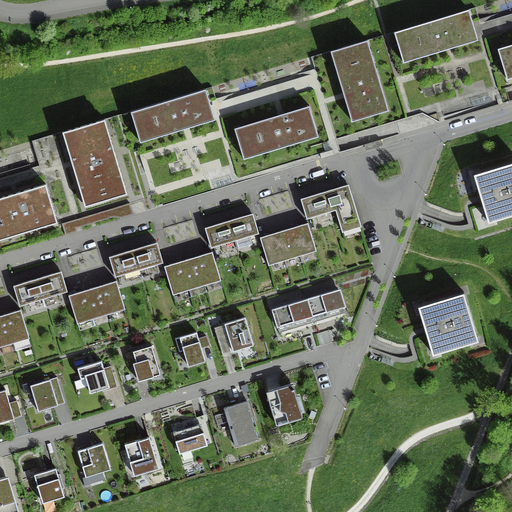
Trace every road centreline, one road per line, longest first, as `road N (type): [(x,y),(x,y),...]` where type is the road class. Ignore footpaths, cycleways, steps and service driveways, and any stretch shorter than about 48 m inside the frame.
road 1 (residential): [(0,260),(339,161),(360,162)]
road 2 (track): [(0,65),(244,34),(361,0)]
road 3 (residential): [(350,357),(325,351),(0,451)]
road 4 (track): [(490,410),(412,439),(353,511)]
road 5 (residential): [(402,213),(350,357)]
